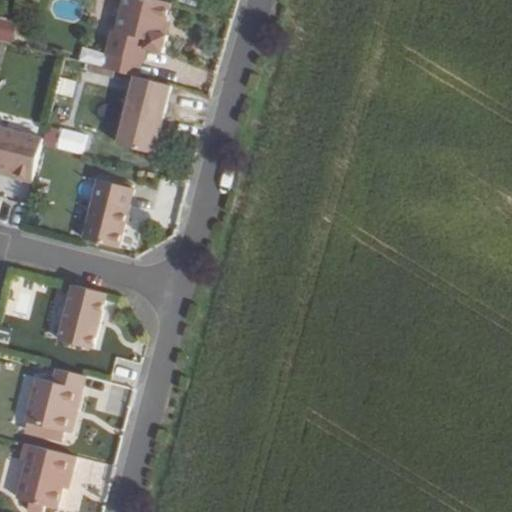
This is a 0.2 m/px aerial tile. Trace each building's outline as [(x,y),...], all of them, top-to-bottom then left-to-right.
[(158,17),(162,0),(118,0),(112,26),(108,26),(102,49),(137,59),(140,44),(157,48),(161,30),(156,30),(158,17)] [(0,20),(0,41),(15,42),(16,21),(0,20)] [(90,77),(111,87),(117,75),(96,65),(90,77)] [(149,146),(165,80),(130,71),(114,138),(149,146)] [(32,164),(43,122),(0,111),(0,151),(1,151),(13,155),(11,159),(32,164)] [(119,242),(133,188),(94,178),(80,233),(119,242)] [(89,342),(104,289),(70,280),(56,334),(89,342)] [(68,402),(72,384),(78,385),(82,371),(53,363),(50,376),(34,373),(23,417),(62,426),(68,402)] [(67,428),(73,404),(68,402),(62,426),(67,428)] [(57,481),(61,465),(67,465),(71,450),(23,438),(19,453),(23,455),(13,492),(25,496),(23,504),(38,508),(40,499),(52,502),(57,481)] [(63,482),(67,465),(61,465),(57,481),(63,482)]
